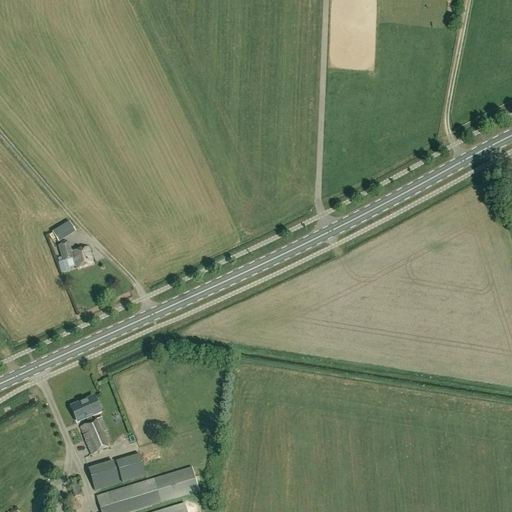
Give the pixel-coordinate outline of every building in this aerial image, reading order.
[(49,228),(56,238),(73,226),(66,217),(49,228)] [(93,264),(88,247),(71,253),(68,243),(58,246),(63,262),(73,259),(77,269),(93,264)] [(85,441),(92,455),(112,446),(106,431),(108,430),(103,418),(93,422),(90,416),(100,412),(93,398),(71,407),(78,422),(86,418),(88,424),(80,427),(86,441),(85,441)] [(159,450),(146,453),(148,462),(161,459),(159,450)] [(103,489),(96,467),(88,470),(94,491),(103,489)] [(192,468),(153,479),(96,497),(100,511),(186,511),(184,504),(158,511),(132,511),(199,492),(192,468)]
